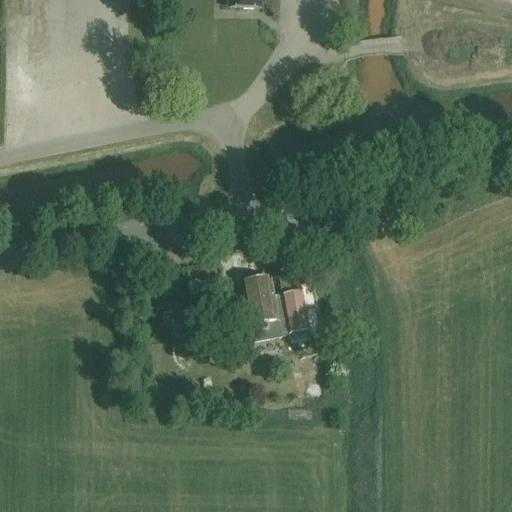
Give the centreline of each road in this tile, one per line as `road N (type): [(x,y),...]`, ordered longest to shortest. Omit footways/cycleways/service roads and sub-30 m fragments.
road 1 (tertiary): [(243,224),(312,224),(511,167)]
road 2 (tertiary): [(0,259),(243,224)]
road 3 (residential): [(0,159),(226,117)]
